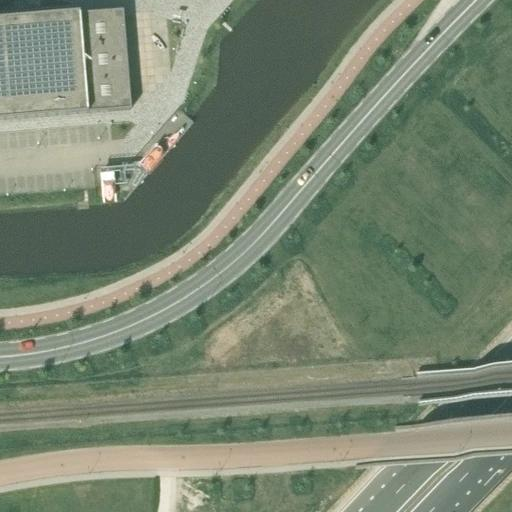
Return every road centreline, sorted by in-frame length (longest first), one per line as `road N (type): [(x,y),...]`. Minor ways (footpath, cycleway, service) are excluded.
road 1 (secondary): [(477,0),(278,219),(192,294),(84,342),(0,357)]
road 2 (unclassified): [(511,437),(113,459),(0,473)]
road 3 (trunk): [(511,377),(383,511)]
